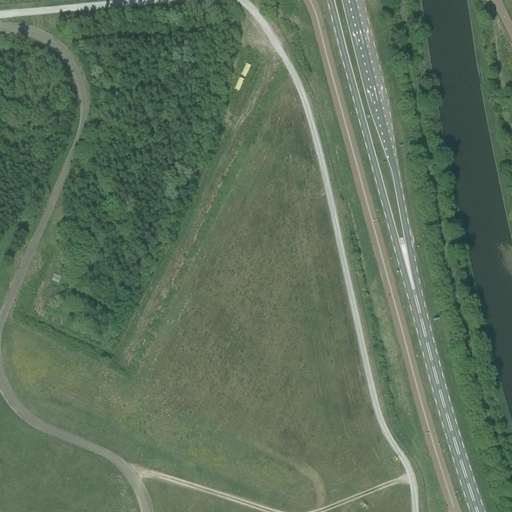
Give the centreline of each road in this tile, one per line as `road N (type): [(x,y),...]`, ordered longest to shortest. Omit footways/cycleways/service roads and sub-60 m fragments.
road 1 (unclassified): [(308,0),(454,511)]
road 2 (secondary): [(329,0),(408,270)]
road 3 (secondary): [(408,270),(394,173),(351,0)]
road 4 (secondary): [(477,511),(408,270)]
road 5 (track): [(271,511),(129,471)]
